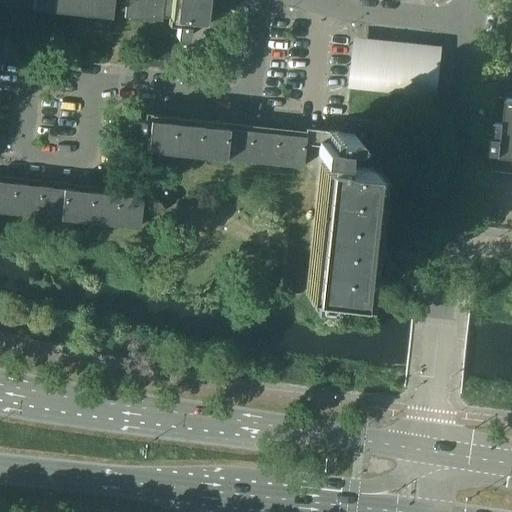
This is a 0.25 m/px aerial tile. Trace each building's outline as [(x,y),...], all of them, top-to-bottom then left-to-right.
[(111,1),(125,2),(127,3),(129,2),(130,2),(131,1),(131,0),(0,0),(0,4),(110,17),(111,1)] [(123,18),(160,22),(162,0),(131,0),(131,1),(130,2),(129,2),(127,3),(125,2),(123,18)] [(162,0),(160,22),(161,22),(161,18),(176,20),(175,34),(175,36),(175,37),(176,38),(177,39),(178,40),(179,41),(181,41),(182,41),(184,40),(185,40),(186,39),(187,37),(187,36),(187,35),(188,21),(204,23),(206,0),(162,0)] [(428,49),(361,42),(360,48),(358,64),(352,63),(349,85),(430,94),(431,85),(432,72),(426,71),(428,55),(428,49)] [(511,99),(498,98),(494,138),(493,138),(489,170),(511,172),(511,99)] [(131,133),(133,133),(147,135),(145,151),(301,167),(304,137),(290,135),(289,137),(279,136),(279,134),(264,132),(264,135),(253,133),(253,131),(238,130),(238,132),(227,131),(228,128),(213,127),(212,129),(202,128),(202,126),(187,124),(187,126),(176,125),(176,123),(161,121),(161,124),(150,122),(151,120),(149,120),(148,123),(134,121),(133,121),(131,122),(130,122),(129,123),(128,124),(127,126),(127,127),(127,129),(128,130),(129,131),(130,132),(131,133)] [(338,158),(337,165),(323,164),(322,170),(321,187),(309,294),(357,299),(361,263),(368,192),(371,169),(366,168),(370,127),(369,127),(356,125),(342,124),(342,125),(341,132),(334,132),(334,133),(333,143),(331,143),(320,142),(319,142),(318,142),(318,143),(317,154),(317,155),(317,156),(318,156),(329,157),(338,158)] [(37,185),(36,188),(26,187),(26,184),(11,183),(11,185),(0,183),(0,182),(0,181),(0,212),(138,228),(140,212),(154,213),(155,213),(157,213),(158,212),(159,211),(160,210),(160,209),(161,207),(160,206),(160,205),(159,204),(158,203),(157,202),(155,201),(141,200),(141,197),(139,197),(139,199),(128,198),(128,195),(114,194),(113,196),(103,195),(103,193),(88,191),(88,193),(77,192),(77,190),(62,188),(62,191),(51,189),(51,187),(37,185)]
